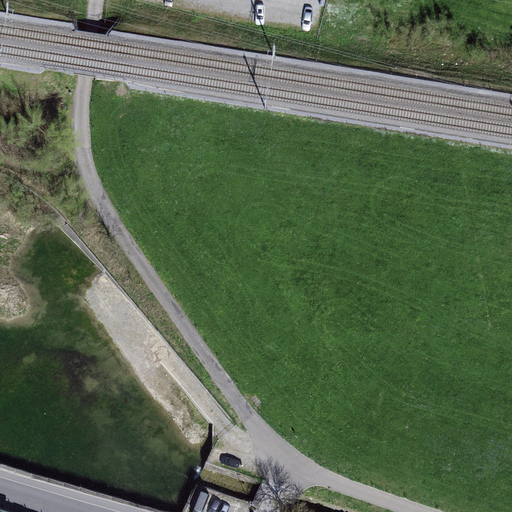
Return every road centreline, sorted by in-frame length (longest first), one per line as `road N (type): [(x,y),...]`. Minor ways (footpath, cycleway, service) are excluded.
road 1 (track): [(96,0),(76,157),(97,201),(236,402),(290,457)]
road 2 (residential): [(262,511),(290,457),(334,484),(418,511)]
